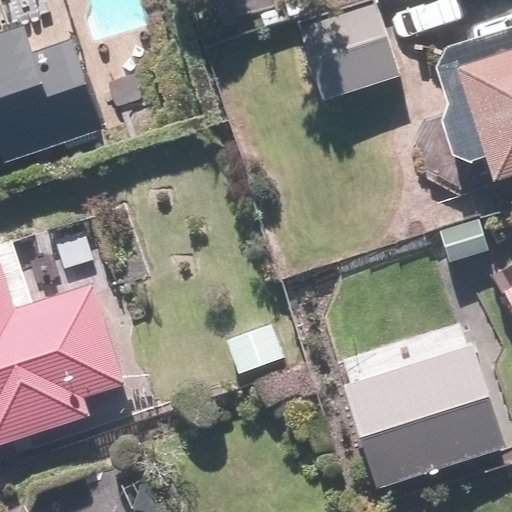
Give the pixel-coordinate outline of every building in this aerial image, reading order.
[(373,4),(299,29),(323,100),(397,75),(373,4)] [(0,167),(102,132),(72,45),(34,58),(24,29),(0,37),(0,167)] [(511,49),(453,68),(489,180),(511,172),(511,49)] [(0,442),(87,415),(81,397),(126,383),(95,286),(12,312),(0,273),(0,442)] [(511,285),(502,291),(511,309),(511,285)] [(283,361),(271,324),(221,342),(233,378),(283,361)] [(468,346),(342,384),(373,486),(499,448),(468,346)] [(31,511),(26,501),(2,511),(31,511)]
